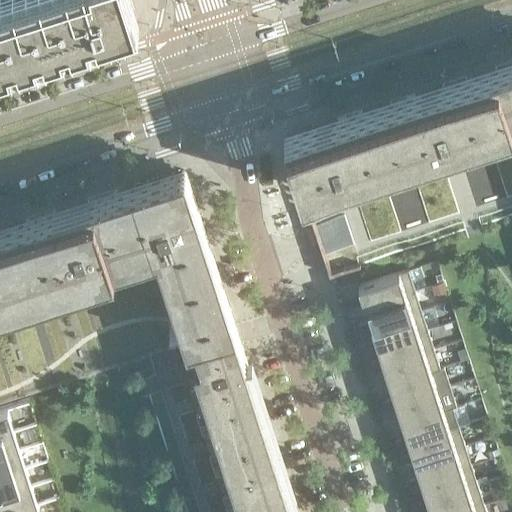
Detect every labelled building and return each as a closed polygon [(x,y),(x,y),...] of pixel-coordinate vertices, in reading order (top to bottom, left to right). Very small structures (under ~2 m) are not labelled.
[(137,20),(130,0),(0,0),(0,68),(58,49),(69,46),(87,40),(138,24),(137,20)] [(304,187),(511,120),(511,61),(495,67),(466,76),(454,80),(448,82),(442,84),(414,93),(390,100),(361,110),(337,117),(294,131),(284,134),(292,159),(302,188),(304,187)] [(511,120),(304,187),(302,188),(314,225),(318,240),(323,252),(329,273),(353,265),(511,213),(511,120)] [(72,208),(68,210),(56,214),(54,208),(25,218),(27,223),(0,231),(0,401),(236,326),(186,172),(117,194),(116,189),(87,198),(88,203),(72,208)] [(415,288),(408,268),(359,284),(358,284),(365,305),(415,288)] [(421,308),(415,288),(365,305),(369,319),(371,324),(421,308)] [(424,318),(421,308),(371,324),(369,319),(358,323),(361,333),(372,329),(377,343),(427,327),(424,318)] [(295,511),(242,346),(241,344),(238,335),(236,326),(196,339),(201,356),(194,359),(243,511),(295,511)] [(434,347),(427,327),(377,343),(382,358),(370,362),(373,372),(385,368),(383,363),(434,347)] [(440,366),(434,347),(383,363),(385,368),(390,382),(430,369),(431,370),(440,367),(440,366)] [(437,389),(431,370),(430,369),(390,382),(394,397),(396,402),(437,389)] [(441,403),(437,389),(396,402),(394,397),(383,401),(386,410),(398,407),(402,421),(452,405),(451,400),(441,403)] [(0,428),(36,416),(30,398),(0,407),(0,428)] [(459,424),(452,405),(402,421),(407,436),(395,439),(398,449),(410,445),(409,440),(459,424)] [(0,448),(42,435),(36,416),(0,428),(0,448)] [(465,444),(459,424),(409,440),(410,445),(415,460),(465,444)] [(0,468),(48,453),(42,435),(0,448),(0,468)] [(471,463),(465,444),(415,460),(420,474),(421,479),(471,463)] [(0,488),(54,471),(48,453),(0,468),(0,488)] [(477,483),(471,463),(421,479),(420,474),(408,478),(411,488),(423,484),(427,499),(477,483)] [(0,509),(60,490),(54,471),(0,488),(0,509)] [(454,511),(484,503),(477,483),(427,499),(431,511),(454,511)] [(0,511),(53,511),(66,508),(60,490),(0,509),(0,511)] [(486,511),(484,503),(454,511),(486,511)]
